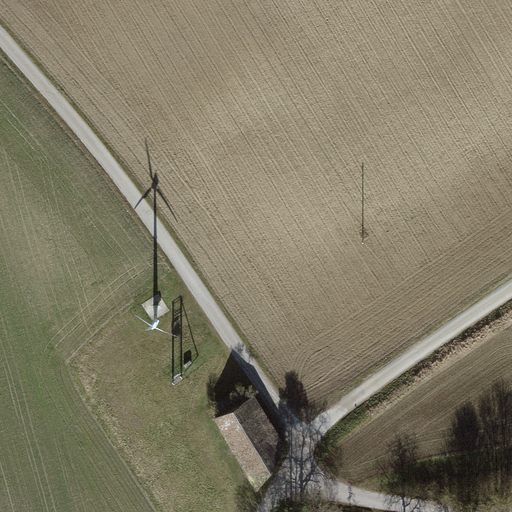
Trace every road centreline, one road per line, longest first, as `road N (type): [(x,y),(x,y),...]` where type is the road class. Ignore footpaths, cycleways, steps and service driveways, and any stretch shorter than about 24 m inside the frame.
road 1 (trunk): [(365,511),(199,178),(84,0)]
road 2 (unclassified): [(0,34),(113,168),(299,443)]
road 3 (track): [(511,289),(299,443),(262,511)]
road 4 (residential): [(299,443),(320,481),(399,508),(440,511)]
